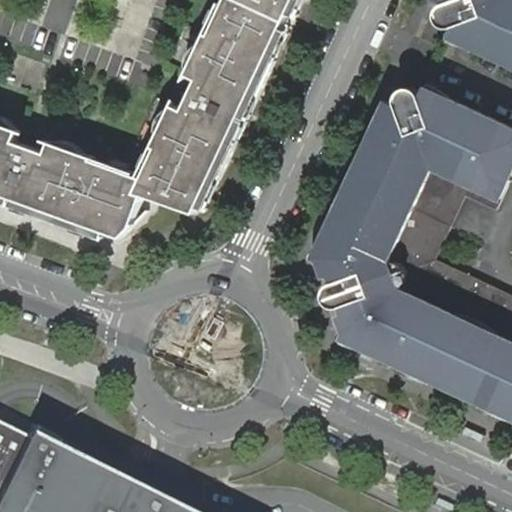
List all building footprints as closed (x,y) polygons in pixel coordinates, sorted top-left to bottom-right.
[(0,192),(37,205),(34,213),(71,227),(74,219),(126,237),(136,226),(147,195),(197,213),(215,174),(222,178),(239,142),(232,138),(251,97),(258,100),(275,65),(268,61),(296,0),(236,0),(219,38),(215,36),(196,77),(207,82),(193,113),(182,108),(163,148),(166,150),(151,182),(147,180),(100,163),(101,161),(58,144),(54,156),(21,144),(25,133),(0,123),(0,192)] [(511,0),(442,0),(446,2),(447,4),(455,28),(455,29),(452,35),(511,63),(511,0)] [(450,27),(455,28),(447,4),(446,5),(441,10),(440,13),(441,20),(446,26),(450,27)] [(398,105),(391,101),(317,258),(321,260),(328,282),(334,295),(348,333),(346,337),(511,415),(511,296),(436,261),(466,194),(498,209),(511,177),(511,126),(428,87),(424,95),(398,105)] [(169,511),(0,429),(0,511),(169,511)]
